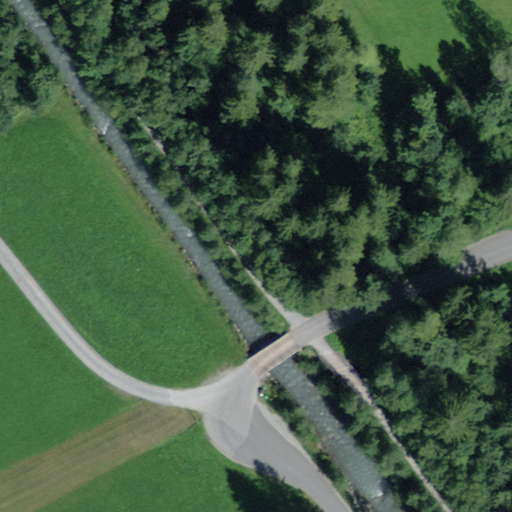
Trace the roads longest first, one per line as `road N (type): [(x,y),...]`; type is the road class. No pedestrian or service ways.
road 1 (unclassified): [(511,251),(306,335),(226,390)]
road 2 (track): [(449,511),(367,398),(306,335)]
